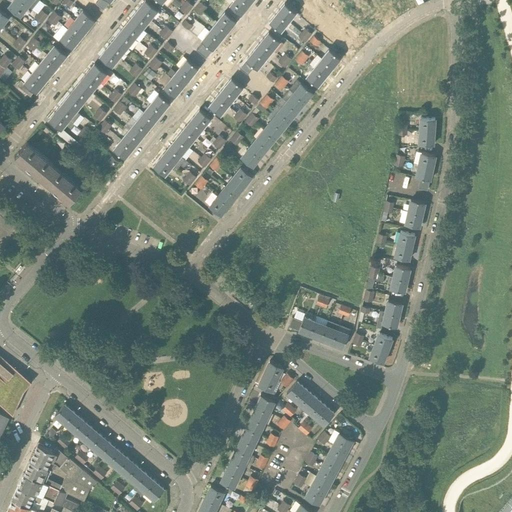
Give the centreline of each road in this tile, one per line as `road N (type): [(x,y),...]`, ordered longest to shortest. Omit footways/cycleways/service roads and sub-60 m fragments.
road 1 (residential): [(394,380),(437,224),(450,130),(452,4)]
road 2 (residential): [(187,272),(385,35),(452,4)]
road 3 (residential): [(81,229),(269,0)]
road 4 (residential): [(0,156),(129,0)]
road 5 (residential): [(184,482),(208,465),(270,338)]
road 6 (residential): [(184,482),(54,377)]
road 7 (residential): [(374,428),(270,338)]
road 8 (residential): [(270,338),(394,380)]
road 9 (residential): [(0,488),(54,377)]
